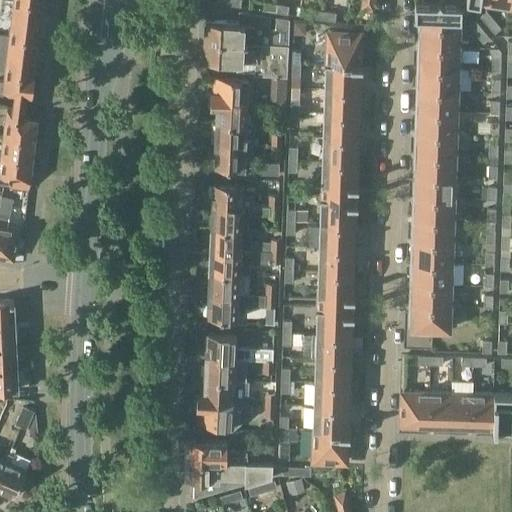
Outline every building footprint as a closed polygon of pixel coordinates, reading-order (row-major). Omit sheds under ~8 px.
[(39,38),(43,2),(25,0),(13,0),(10,34),(39,38)] [(362,0),(361,6),(374,8),(375,0),(362,0)] [(415,0),(415,15),(421,15),(420,23),(460,25),(461,2),(459,0),(437,0),(436,1),(415,0)] [(276,11),(277,3),(265,1),(264,10),(276,11)] [(277,3),(276,11),(287,13),(289,5),(277,3)] [(323,19),(324,11),(312,9),(311,17),(323,19)] [(238,21),(206,20),(204,40),(240,42),(257,43),(267,44),(287,45),(288,18),(239,10),(239,11),(238,21)] [(488,25),(494,20),(487,10),(480,15),(488,25)] [(324,11),(323,19),(335,21),(336,12),(324,11)] [(477,34),(483,29),(475,20),(469,25),(477,34)] [(494,20),(488,25),(494,33),(501,27),(494,20)] [(420,44),(420,45),(460,46),(460,25),(420,23),(420,33),(418,36),(418,40),(420,44)] [(483,29),(477,34),(483,42),(490,37),(483,29)] [(326,30),(325,64),(361,65),(362,31),(326,30)] [(10,34),(5,70),(35,74),(39,38),(10,34)] [(240,42),(204,40),(203,59),(235,61),(239,61),(240,42)] [(257,43),(256,62),(255,74),(287,76),(287,45),(267,44),(257,43)] [(460,46),(420,45),(419,54),(417,58),(417,62),(419,66),(459,68),(460,46)] [(292,62),(301,63),(301,50),(293,50),(292,62)] [(501,57),(493,57),(492,69),(500,69),(501,57)] [(301,63),(292,62),(292,74),(300,75),(301,63)] [(325,64),(324,88),(360,89),(361,65),(325,64)] [(418,87),(418,88),(458,89),(459,68),(419,66),(419,76),(416,79),(416,84),(418,87)] [(24,105),(25,94),(32,95),(35,74),(5,70),(4,81),(0,80),(0,90),(15,93),(14,104),(24,105)] [(211,92),(210,103),(229,103),(229,100),(256,101),(257,88),(247,87),(248,77),(214,76),(213,92),(211,92)] [(491,91),(500,91),(500,79),(492,78),(491,91)] [(360,89),(324,88),(323,112),(359,113),(360,89)] [(417,109),(417,110),(457,111),(458,89),(418,88),(418,97),(416,101),(415,105),(417,109)] [(274,89),(274,101),(284,101),(285,89),(274,89)] [(291,110),(299,111),(299,98),(291,98),(291,110)] [(217,107),(216,123),(256,124),(256,113),(256,101),(229,100),(229,103),(210,103),(210,107),(217,107)] [(491,112),(499,112),(499,100),(491,100),(491,112)] [(284,101),(274,101),(274,113),(284,113),(284,101)] [(7,106),(4,133),(35,137),(37,119),(22,117),(24,105),(14,104),(13,107),(7,106)] [(299,111),(291,110),(290,122),(298,123),(299,111)] [(457,111),(417,110),(417,119),(415,122),(415,127),(417,131),(457,133),(457,111)] [(323,112),(323,136),(359,137),(359,113),(323,112)] [(490,134),(498,134),(499,122),(490,122),(490,134)] [(245,145),(255,145),(256,124),(216,123),(215,147),(228,147),(228,144),(245,145)] [(416,152),(416,153),(456,154),(457,133),(417,131),(416,140),(414,144),(414,148),(416,152)] [(4,133),(1,153),(33,157),(35,137),(4,133)] [(269,146),(279,147),(279,134),(269,134),(269,146)] [(322,159),(358,161),(359,137),(323,136),(322,159)] [(489,155),(497,156),(498,143),(490,143),(489,155)] [(215,147),(214,167),(244,168),(245,145),(228,144),(228,147),(215,147)] [(279,158),(279,147),(269,146),(269,158),(279,158)] [(289,158),(297,159),(298,146),(289,146),(289,158)] [(29,188),(33,157),(1,153),(1,155),(0,162),(0,175),(12,177),(11,186),(29,188)] [(456,154),(416,153),(416,162),(414,165),(413,170),(415,174),(455,176),(456,154)] [(297,159),(289,158),(288,170),(297,171),(297,159)] [(320,197),(354,198),(356,198),(358,161),(322,159),(320,197)] [(488,177),(497,177),(497,165),(489,165),(488,177)] [(511,170),(504,171),(503,183),(511,183),(511,174),(511,170)] [(415,195),(415,196),(455,197),(455,176),(415,174),(415,183),(413,187),(413,192),(415,195)] [(243,184),(213,183),(212,208),(224,210),(225,204),(242,205),(243,184)] [(488,198),(496,199),(496,187),(488,186),(488,198)] [(503,192),(503,204),(511,205),(511,192),(503,192)] [(279,195),(272,195),(272,207),(281,207),(281,195),(279,195)] [(455,197),(415,196),(414,205),(412,209),(412,213),(414,217),(414,218),(454,219),(455,197)] [(356,198),(354,198),(320,197),(320,222),(356,223),(356,198)] [(212,208),(211,228),(251,230),(252,205),(242,205),(225,204),(224,210),(212,208)] [(280,219),(281,207),(272,207),(271,219),(280,219)] [(487,220),(495,220),(496,208),(487,208),(487,220)] [(287,221),(295,221),(296,209),(287,209),(287,221)] [(502,214),(502,226),(510,226),(511,214),(502,214)] [(0,256),(13,259),(20,227),(8,225),(9,217),(0,215),(0,256)] [(413,238),(413,239),(453,240),(454,219),(414,218),(414,227),(411,230),(411,235),(413,238)] [(295,221),(287,221),(286,233),(295,233),(295,221)] [(320,222),(319,246),(355,247),(356,223),(320,222)] [(211,228),(210,252),(222,253),(222,250),(251,250),(253,250),(253,230),(251,230),(211,228)] [(486,242),(494,242),(495,230),(487,229),(486,242)] [(502,235),(501,248),(510,248),(510,236),(502,235)] [(412,260),(412,261),(452,262),(453,240),(413,239),(413,248),(411,252),(411,256),(412,260)] [(269,240),(269,251),(279,251),(279,240),(269,240)] [(318,270),(354,271),(355,247),(319,246),(318,270)] [(210,252),(209,274),(244,274),(250,275),(251,263),(251,250),(222,250),(222,253),(210,252)] [(279,262),(279,251),(269,251),(269,262),(279,262)] [(486,263),(494,263),(494,251),(486,251),(486,263)] [(285,269),(293,269),(294,257),(286,257),(285,269)] [(501,257),(501,269),(509,269),(509,257),(501,257)] [(452,262),(412,261),(412,270),(410,273),(410,278),(412,282),(452,284),(452,262)] [(293,269),(285,269),(285,281),(293,281),(293,269)] [(317,308),(350,309),(353,309),(354,271),(318,270),(317,308)] [(485,285),(493,285),(493,273),(485,273),(485,285)] [(220,294),(249,296),(250,275),(244,274),(209,274),(208,296),(220,297),(220,294)] [(500,279),(500,291),(508,291),(508,279),(500,279)] [(411,303),(411,304),(451,305),(452,284),(412,282),(411,291),(409,295),(409,299),(411,303)] [(265,297),(275,297),(276,285),(265,284),(265,297)] [(220,297),(208,296),(207,317),(237,318),(238,307),(275,308),(275,297),(265,297),(249,296),(220,294),(220,297)] [(484,306),(492,307),(493,294),(484,294),(484,306)] [(14,302),(14,299),(0,299),(0,319),(14,318),(13,302),(14,302)] [(451,305),(411,304),(411,313),(409,317),(408,325),(410,330),(420,330),(422,327),(450,328),(451,305)] [(317,308),(316,333),(352,334),(353,309),(350,309),(317,308)] [(499,310),(499,322),(507,322),(508,310),(499,310)] [(0,344),(15,344),(14,318),(0,319),(0,344)] [(283,320),(283,331),(291,332),(292,320),(283,320)] [(291,344),(291,332),(283,331),(282,344),(291,344)] [(236,334),(207,333),(206,355),(218,355),(218,358),(235,359),(260,360),(272,361),(272,348),(236,347),(236,334)] [(315,357),(351,358),(352,334),(316,333),(315,357)] [(483,352),(491,352),(491,340),(483,339),(483,352)] [(498,340),(498,352),(506,352),(507,340),(498,340)] [(0,368),(17,368),(15,344),(0,344),(0,368)] [(206,355),(204,378),(234,379),(235,359),(218,358),(218,355),(206,355)] [(430,363),(431,355),(418,355),(418,363),(430,363)] [(431,355),(430,363),(442,364),(443,356),(431,355)] [(462,364),(474,365),(474,356),(462,356),(462,364)] [(486,357),(474,356),(474,365),(486,365),(486,357)] [(315,357),(314,381),(350,382),(351,358),(315,357)] [(511,357),(502,357),(502,365),(511,365),(511,357)] [(272,361),(260,360),(259,374),(271,374),(272,361)] [(281,379),(290,380),(290,368),(282,367),(281,379)] [(18,387),(17,368),(0,368),(0,390),(18,389),(18,387)] [(204,378),(204,389),(204,393),(197,392),(197,399),(216,400),(216,403),(243,404),(246,404),(248,404),(248,390),(234,389),(234,379),(204,378)] [(290,380),(281,379),(281,391),(289,392),(290,380)] [(313,405),(349,406),(350,382),(314,381),(313,405)] [(399,426),(429,427),(430,391),(400,390),(399,426)] [(429,427),(450,427),(451,391),(430,391),(429,427)] [(451,391),(450,427),(472,428),(473,392),(451,391)] [(472,428),(493,429),(493,427),(493,426),(494,392),(473,392),(472,428)] [(511,392),(494,392),(493,426),(493,427),(493,429),(497,429),(497,427),(511,427),(511,392)] [(263,405),(273,405),(273,395),(263,395),(263,405)] [(216,400),(197,399),(196,407),(200,407),(199,423),(208,423),(208,430),(230,431),(246,418),(246,404),(243,404),(216,403),(216,400)] [(272,418),(273,405),(263,405),(262,417),(272,418)] [(313,405),(312,429),(349,430),(349,406),(313,405)] [(23,406),(20,414),(29,418),(33,411),(23,406)] [(26,426),(38,432),(36,411),(35,408),(34,407),(33,411),(29,418),(26,426)] [(20,414),(16,422),(26,426),(29,418),(20,414)] [(280,427),(288,428),(288,415),(280,415),(280,427)] [(288,440),(288,428),(280,427),(279,439),(288,440)] [(349,430),(312,429),(311,462),(347,464),(349,430)] [(186,439),(186,458),(244,460),(244,450),(226,450),(220,450),(220,441),(186,439)] [(271,443),(252,442),(251,453),(271,455),(271,443)] [(0,471),(9,452),(8,452),(5,460),(0,458),(0,471)] [(26,470),(10,462),(13,454),(9,452),(0,471),(0,489),(13,495),(14,496),(26,470)] [(186,458),(185,479),(186,479),(186,482),(194,482),(194,495),(194,497),(272,474),(272,466),(273,461),(244,460),(186,458)] [(259,484),(262,491),(276,487),(273,480),(259,484)] [(248,496),(262,491),(259,484),(245,488),(248,496)] [(230,502),(243,498),(240,489),(227,493),(230,502)] [(337,511),(350,511),(345,491),(333,495),(337,511)] [(136,492),(123,492),(123,510),(137,509),(136,492)] [(214,497),(216,505),(230,502),(227,493),(214,497)]
